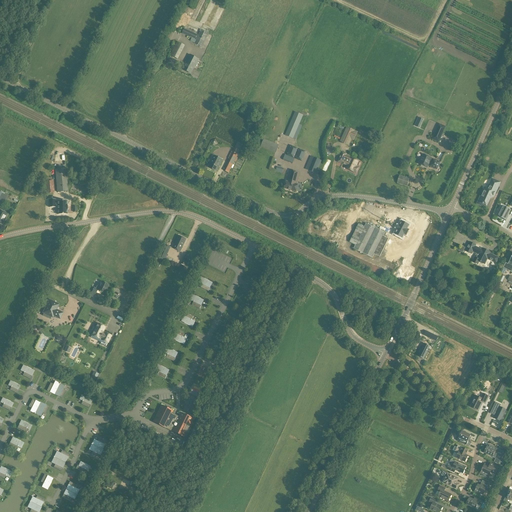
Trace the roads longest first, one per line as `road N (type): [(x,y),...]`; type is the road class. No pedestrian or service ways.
road 1 (tertiary): [(448,213),(341,195),(281,215),(0,77)]
road 2 (track): [(274,256),(151,511)]
road 3 (unclassified): [(0,237),(173,211),(253,245)]
road 4 (unclassified): [(253,245),(322,284),(350,333),(385,353)]
road 5 (tertiary): [(311,511),(385,353)]
road 6 (tertiary): [(385,353),(448,213)]
road 7 (tertiary): [(451,207),(511,71)]
